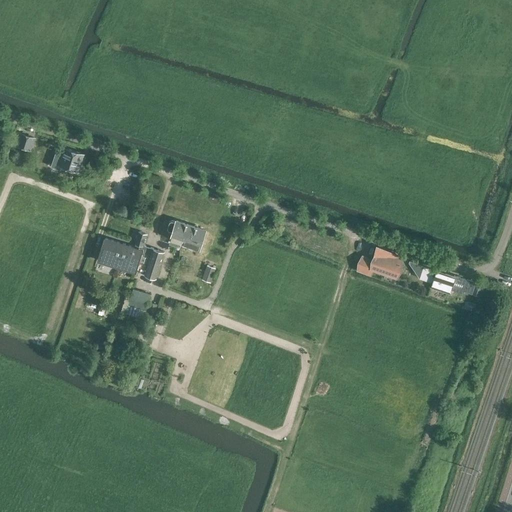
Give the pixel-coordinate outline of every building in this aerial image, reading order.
[(36,136),(20,131),(16,144),(31,149),(36,136)] [(61,164),(77,169),(83,153),(66,147),(61,164)] [(13,161),(22,165),(26,155),(16,151),(13,161)] [(172,221),(170,221),(168,228),(170,230),(173,231),(171,239),(182,242),(185,233),(192,235),(195,226),(177,220),(176,222),(172,221)] [(192,235),(185,233),(182,242),(200,248),(206,230),(195,226),(192,235)] [(98,258),(135,269),(136,270),(144,244),(147,233),(146,233),(139,231),(134,247),(105,237),(98,258)] [(144,244),(136,270),(145,273),(145,274),(157,278),(165,251),(144,244)] [(363,255),(358,269),(372,274),(375,267),(396,275),(402,258),(380,250),(375,263),(363,255)] [(418,263),(417,266),(428,270),(425,279),(430,281),(434,269),(418,263)] [(215,268),(208,265),(203,279),(211,281),(215,268)] [(436,271),(431,286),(449,292),(452,285),(465,289),(479,294),(482,285),(468,280),(454,275),(454,277),(436,271)] [(491,297),(493,291),(482,287),(480,293),(491,297)] [(134,288),(133,288),(125,313),(144,319),(148,305),(152,294),(134,288)] [(99,306),(88,302),(85,311),(97,315),(99,306)] [(156,333),(139,328),(136,337),(147,340),(147,339),(153,341),(156,333)] [(114,360),(126,364),(129,355),(117,352),(114,360)]
